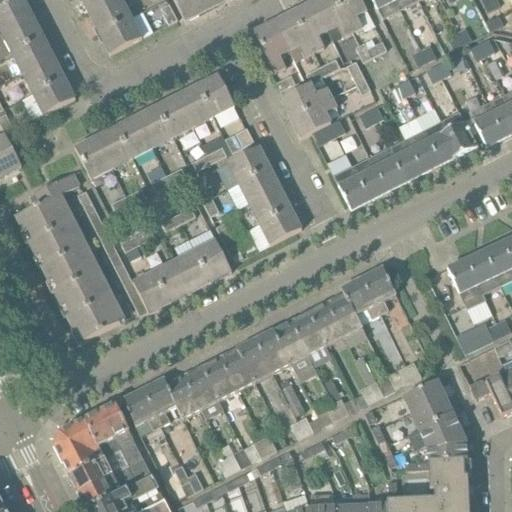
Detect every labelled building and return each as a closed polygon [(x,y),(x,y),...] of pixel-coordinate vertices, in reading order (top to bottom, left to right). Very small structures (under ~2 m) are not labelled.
[(0,34),(1,38),(33,21),(22,0),(14,5),(0,12),(0,34)] [(0,0),(0,12),(14,5),(11,0),(0,0)] [(80,0),(89,18),(121,1),(120,0),(80,0)] [(172,0),(185,26),(206,15),(198,0),(172,0)] [(198,0),(206,15),(227,5),(224,0),(198,0)] [(343,43),(353,38),(333,0),(323,0),(313,6),(328,37),(337,32),(343,43)] [(358,22),(367,17),(358,0),(333,0),(353,38),(363,33),(358,22)] [(370,0),(382,23),(401,14),(393,0),(370,0)] [(393,0),(401,14),(419,5),(416,0),(393,0)] [(99,37),(131,21),(121,1),(89,18),(99,37)] [(488,17),(501,11),(496,1),(483,8),(488,17)] [(319,41),(328,37),(313,6),(293,16),(315,58),(325,53),(319,41)] [(169,29),(177,24),(169,8),(160,13),(169,29)] [(305,63),(315,58),(293,16),(274,26),(290,56),(299,52),(305,63)] [(491,36),(504,30),(499,20),(486,27),(491,36)] [(12,58),(44,42),(33,21),(1,38),(12,58)] [(110,59),(142,43),(131,21),(99,37),(110,59)] [(281,61),(290,56),(274,26),(254,36),(275,77),(287,71),(281,61)] [(463,50),(472,45),(466,32),(457,37),(463,50)] [(454,55),(463,50),(457,37),(447,42),(454,55)] [(22,78),(54,62),(44,42),(12,58),(22,78)] [(486,62),(496,57),(489,44),(480,48),(486,62)] [(356,52),(363,67),(387,55),(382,46),(368,54),(364,47),(356,52)] [(477,66),(486,62),(480,48),(470,53),(477,66)] [(428,68),(437,63),(430,50),(421,55),(428,68)] [(419,73),(428,68),(421,55),(412,60),(419,73)] [(32,98),(65,83),(54,62),(22,78),(32,98)] [(321,71),(325,80),(340,73),(335,64),(321,71)] [(357,90),(366,85),(356,66),(347,71),(357,90)] [(443,84),(452,79),(445,66),(436,71),(443,84)] [(311,88),(325,80),(321,71),(306,79),(311,88)] [(433,89),(443,84),(436,71),(427,75),(433,89)] [(213,122),(234,111),(235,111),(219,79),(197,90),(213,122)] [(282,96),(295,89),(291,80),(277,87),(282,96)] [(43,120),(55,113),(75,103),(65,83),(32,98),(43,120)] [(407,102),(416,97),(409,84),(400,89),(407,102)] [(362,100),(371,96),(366,85),(357,90),(362,100)] [(281,103),(291,123),(332,102),(327,92),(316,98),(311,88),(281,103)] [(397,107),(407,102),(400,89),(391,93),(397,107)] [(193,132),(213,122),(197,90),(177,100),(193,132)] [(506,142),(511,139),(511,112),(505,99),(488,108),(506,142)] [(174,142),(193,132),(177,100),(157,110),(174,142)] [(330,129),(339,124),(342,123),(337,112),(338,112),(332,102),(291,123),(301,143),(310,138),(330,129)] [(486,152),(506,142),(488,108),(469,117),(486,152)] [(153,152),(174,142),(157,110),(137,120),(153,152)] [(375,129),(384,124),(378,111),(369,116),(375,129)] [(366,133),(375,129),(369,116),(359,120),(366,133)] [(459,161),(478,152),(460,116),(441,126),(459,161)] [(0,128),(5,139),(10,136),(14,134),(6,119),(0,121),(0,128)] [(132,163),(153,152),(137,120),(116,131),(132,163)] [(339,124),(330,129),(337,141),(346,137),(339,124)] [(442,170),(459,161),(441,126),(424,134),(442,170)] [(330,129),(310,138),(317,151),(337,141),(330,129)] [(113,173),(132,163),(116,131),(97,141),(113,173)] [(254,147),(247,133),(246,133),(236,138),(244,152),(254,147)] [(423,179),(442,170),(424,134),(406,144),(423,179)] [(236,138),(226,143),(233,157),(244,152),(236,138)] [(0,180),(0,181),(20,171),(22,171),(5,139),(0,141),(0,180)] [(91,184),(113,173),(97,141),(75,152),(91,184)] [(405,188),(423,179),(406,144),(388,153),(405,188)] [(239,189),(270,173),(259,151),(227,167),(239,189)] [(208,159),(212,168),(227,160),(222,152),(208,159)] [(388,197),(405,188),(388,153),(370,162),(388,197)] [(197,175),(212,168),(208,159),(193,167),(197,175)] [(370,206),(388,197),(370,162),(353,171),(370,206)] [(352,215),(370,206),(353,171),(334,180),(352,215)] [(167,180),(171,188),(186,181),(182,173),(167,180)] [(249,209),(281,192),(270,173),(239,189),(249,209)] [(34,244),(69,226),(56,202),(80,190),(74,178),(34,199),(39,210),(16,221),(24,236),(28,233),(34,244)] [(157,196),(171,188),(167,180),(152,188),(157,196)] [(203,206),(211,202),(204,187),(195,192),(203,206)] [(259,229),(291,213),(281,192),(249,209),(259,229)] [(126,201),(131,209),(145,202),(141,193),(126,201)] [(78,200),(91,224),(99,220),(86,196),(83,198),(78,200)] [(116,217),(131,209),(126,201),(112,208),(116,217)] [(210,220),(219,216),(211,202),(203,206),(210,220)] [(176,220),(181,228),(195,221),(191,212),(176,220)] [(259,229),(270,250),(302,234),(291,213),(259,229)] [(91,224),(103,248),(111,244),(99,220),(91,224)] [(166,236),(181,228),(176,220),(162,227),(166,236)] [(46,269),(81,251),(69,226),(34,244),(29,246),(36,261),(41,258),(46,269)] [(224,247),(232,242),(225,227),(216,232),(224,247)] [(136,240),(140,249),(155,241),(151,233),(136,240)] [(126,256),(140,249),(136,240),(121,248),(126,256)] [(511,266),(511,241),(503,246),(511,266)] [(231,261),(240,257),(232,242),(224,247),(231,261)] [(103,248),(115,272),(123,268),(115,251),(111,244),(103,248)] [(194,254),(211,287),(232,276),(215,244),(194,254)] [(501,290),(511,284),(511,266),(503,246),(484,255),(501,290)] [(59,294),(94,276),(81,251),(46,269),(42,271),(49,286),(54,283),(59,294)] [(190,297),(211,287),(194,254),(174,265),(190,297)] [(483,298),(501,290),(484,255),(467,263),(483,298)] [(466,306),(483,298),(467,263),(448,272),(466,306)] [(190,297),(174,265),(154,275),(170,308),(190,297)] [(115,272),(128,297),(136,292),(133,286),(123,268),(115,272)] [(384,305),(396,299),(383,272),(362,283),(381,319),(389,315),(384,305)] [(170,308),(154,275),(133,286),(136,292),(148,316),(149,318),(170,308)] [(72,318),(107,301),(94,276),(59,294),(54,296),(62,311),(66,308),(72,318)] [(372,324),(381,319),(362,283),(341,293),(344,299),(350,310),(351,309),(356,320),(367,314),(372,324)] [(148,316),(136,292),(128,297),(140,321),(148,316)] [(363,332),(356,320),(351,309),(350,310),(344,299),(327,307),(344,342),(363,332)] [(85,345),(119,327),(120,327),(107,301),(72,318),(67,321),(74,335),(79,333),(85,345)] [(487,302),(452,318),(456,326),(468,321),(471,327),(494,317),(487,302)] [(327,351),(344,342),(327,307),(309,316),(327,351)] [(309,360),(327,351),(309,316),(291,325),(309,360)] [(503,340),(511,336),(505,323),(496,328),(503,340)] [(291,369),(309,360),(291,325),(273,335),(291,369)] [(503,340),(496,328),(487,332),(493,345),(503,340)] [(466,359),(493,345),(487,332),(459,345),(466,359)] [(274,378),(291,369),(273,335),(256,343),(274,378)] [(255,387),(274,378),(256,343),(238,353),(255,387)] [(511,348),(510,345),(495,352),(500,361),(511,355),(511,348)] [(238,396),(255,387),(238,353),(220,361),(238,396)] [(220,405),(238,396),(220,361),(202,371),(220,405)] [(414,386),(422,382),(414,367),(406,371),(414,386)] [(202,414),(220,405),(202,371),(184,380),(202,414)] [(407,390),(414,386),(406,371),(399,375),(407,390)] [(502,423),(511,418),(511,389),(507,378),(486,388),(502,423)] [(183,424),(202,414),(184,380),(167,389),(172,399),(170,400),(176,411),(183,424)] [(166,416),(176,411),(170,400),(172,399),(167,389),(164,383),(143,394),(162,431),(171,426),(166,416)] [(410,417),(446,401),(439,385),(402,402),(410,417)] [(376,405),(384,401),(376,386),(368,390),(376,405)] [(369,409),(376,405),(368,390),(361,394),(369,409)] [(153,435),(162,431),(143,394),(123,404),(136,431),(148,425),(153,435)] [(418,434),(454,417),(446,401),(410,417),(418,434)] [(341,423),(349,419),(342,404),(334,407),(341,423)] [(334,427),(341,423),(334,407),(326,411),(334,427)] [(119,450),(133,442),(116,408),(84,424),(99,452),(104,449),(109,459),(112,458),(121,454),(119,450)] [(370,429),(377,425),(372,415),(365,418),(370,429)] [(418,434),(425,451),(462,434),(454,417),(418,434)] [(306,441),(314,437),(306,422),(299,425),(306,441)] [(104,461),(99,452),(84,424),(59,437),(54,450),(69,480),(104,461)] [(299,445),(306,441),(299,425),(291,429),(299,445)] [(377,443),(384,440),(379,429),(372,433),(377,443)] [(347,442),(358,437),(354,430),(344,435),(347,442)] [(465,466),(468,466),(467,447),(462,434),(425,451),(427,456),(428,461),(429,466),(465,466)] [(336,447),(347,442),(344,435),(333,441),(336,447)] [(269,459),(277,455),(269,439),(261,444),(269,459)] [(261,463),(269,459),(261,444),(253,448),(261,463)] [(383,458),(390,455),(385,444),(379,447),(383,458)] [(315,459),(325,453),(322,446),(311,452),(315,459)] [(305,464),(315,459),(311,452),(301,457),(305,464)] [(121,475),(112,458),(109,459),(104,461),(69,480),(78,496),(121,475)] [(234,477),(242,473),(233,458),(225,462),(234,477)] [(390,472),(397,469),(392,458),(385,462),(390,472)] [(268,466),(271,474),(282,468),(279,461),(268,466)] [(226,482),(234,477),(225,462),(218,466),(226,482)] [(78,496),(85,511),(92,511),(153,481),(144,463),(121,475),(78,496)] [(261,479),(271,474),(268,466),(257,472),(261,479)] [(470,511),(469,480),(466,480),(465,466),(429,466),(405,467),(406,475),(429,474),(431,494),(434,494),(435,502),(416,503),(416,511),(470,511)] [(187,482),(188,481),(182,470),(174,474),(182,490),(189,486),(187,482)] [(195,497),(204,493),(196,477),(188,481),(187,482),(189,486),(195,497)] [(239,490),(250,484),(247,477),(236,483),(239,490)] [(92,511),(148,511),(164,504),(153,481),(92,511)] [(229,495),(239,490),(236,483),(225,488),(229,495)] [(189,486),(182,490),(188,501),(195,497),(189,486)] [(416,511),(416,503),(397,504),(397,487),(389,487),(390,504),(390,511),(416,511)] [(207,506),(218,501),(215,494),(204,499),(207,506)] [(196,511),(207,506),(204,499),(193,505),(196,511)]
